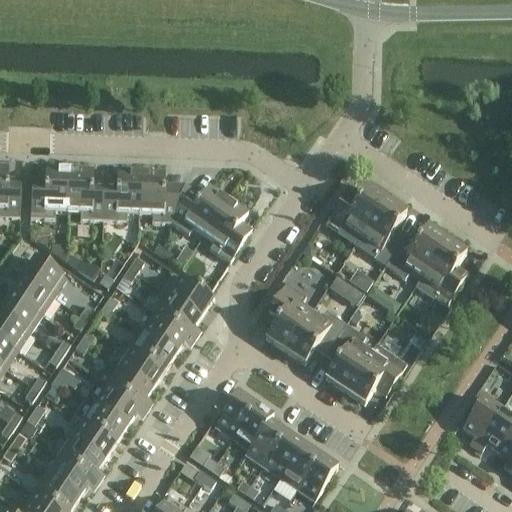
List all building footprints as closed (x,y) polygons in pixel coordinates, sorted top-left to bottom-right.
[(0,169),(0,222),(20,223),(21,188),(21,182),(8,182),(8,170),(0,169)] [(31,189),(30,223),(54,224),(55,216),(67,216),(69,172),(45,172),(44,183),(31,182),(31,189)] [(69,172),(67,216),(80,217),(80,225),(103,226),(104,197),(104,185),(93,184),(93,173),(69,172)] [(104,197),(103,226),(126,227),(126,219),(139,219),(141,175),(117,174),(116,185),(104,185),(104,197)] [(141,175),(139,219),(152,220),(152,228),(172,228),(181,199),(185,188),(164,188),(165,176),(141,175)] [(181,199),(172,228),(188,240),(193,233),(203,240),(228,203),(208,190),(202,199),(185,188),(181,199)] [(340,207),(325,230),(345,244),(348,239),(359,246),(363,239),(386,204),(367,191),(358,204),(347,197),(340,207)] [(228,203),(203,240),(214,247),(209,254),(230,267),(249,239),(252,234),(242,226),(248,217),(228,203)] [(363,239),(359,246),(369,252),(366,258),(385,271),(401,247),(391,241),(397,232),(406,217),(386,204),(363,239)] [(419,284),(446,244),(426,231),(411,254),(401,247),(385,271),(405,284),(409,277),(419,284)] [(419,284),(415,291),(425,298),(446,311),(461,288),(468,278),(457,271),(466,258),(446,244),(419,284)] [(158,248),(153,257),(160,262),(166,253),(164,252),(158,248)] [(308,249),(303,257),(311,262),(313,258),(313,252),(308,249)] [(166,253),(160,262),(161,262),(167,266),(173,258),(166,253)] [(21,281),(54,303),(66,284),(34,262),(25,277),(23,278),(22,279),(21,281)] [(76,273),(76,274),(91,284),(99,273),(83,263),(82,264),(76,273)] [(128,274),(136,280),(144,268),(136,263),(128,274)] [(136,280),(128,274),(122,282),(130,288),(136,280)] [(107,294),(113,284),(105,279),(99,288),(107,294)] [(54,303),(21,281),(20,282),(19,284),(19,286),(10,299),(42,321),(54,303)] [(213,304),(208,300),(179,281),(166,300),(200,323),(213,304)] [(285,355),(292,345),(308,320),(298,313),(306,302),(285,288),(270,311),(281,319),(265,342),(285,355)] [(372,290),(366,300),(376,306),(379,302),(377,293),(372,290)] [(364,299),(352,291),(344,303),(356,311),(364,299)] [(42,321),(10,299),(1,313),(0,313),(0,318),(30,339),(42,321)] [(166,300),(154,318),(188,341),(195,346),(201,337),(194,332),(200,323),(166,300)] [(104,310),(112,315),(117,307),(110,302),(104,310)] [(80,320),(87,325),(94,314),(87,310),(80,320)] [(98,318),(106,324),(112,315),(104,310),(98,318)] [(330,352),(335,345),(346,329),(326,316),(319,327),(308,320),(292,345),(285,355),(305,368),(320,345),(330,352)] [(355,316),(350,324),(356,328),(361,320),(355,316)] [(0,344),(17,357),(30,339),(0,318),(0,344)] [(154,318),(142,336),(156,345),(176,358),(183,348),(190,353),(195,346),(188,341),(154,318)] [(87,325),(80,320),(72,331),(79,336),(87,325)] [(345,395),(368,361),(358,354),(366,342),(346,329),(335,345),(330,352),(341,359),(325,382),(345,395)] [(176,358),(156,345),(142,336),(130,354),(164,376),(176,358)] [(80,346),(88,351),(93,343),(85,338),(80,346)] [(0,370),(5,374),(17,357),(0,344),(0,370)] [(55,356),(63,361),(70,350),(63,345),(55,356)] [(88,351),(80,346),(75,354),(83,359),(88,351)] [(164,376),(130,354),(118,372),(152,394),(164,376)] [(48,367),(55,372),(63,361),(55,356),(48,367)] [(368,361),(345,395),(364,409),(380,386),(391,393),(407,370),(386,356),(378,367),(368,361)] [(118,372),(106,390),(140,412),(148,417),(153,409),(146,404),(152,394),(118,372)] [(56,382),(64,387),(69,379),(61,374),(56,382)] [(31,392),(39,397),(46,386),(39,381),(31,392)] [(50,390),(58,396),(64,387),(56,382),(50,390)] [(98,384),(85,402),(128,430),(134,420),(142,425),(148,417),(140,412),(106,390),(98,384)] [(39,397),(31,392),(24,403),(31,408),(39,397)] [(233,444),(255,410),(237,398),(215,432),(233,444)] [(73,420),(82,426),(115,448),(128,430),(85,402),(73,420)] [(476,453),(501,415),(483,403),(463,434),(474,441),(469,448),(476,453)] [(32,418),(39,423),(45,415),(37,410),(32,418)] [(255,410),(233,444),(248,455),(249,455),(269,426),(270,427),(273,422),(255,410)] [(497,457),(511,434),(511,422),(501,415),(476,453),(482,457),(487,450),(497,457)] [(7,428),(14,433),(22,422),(14,417),(7,428)] [(26,426),(34,432),(39,423),(32,418),(26,426)] [(69,444),(103,466),(115,448),(82,426),(69,444)] [(286,438),(270,427),(269,426),(249,455),(248,455),(245,460),(263,472),(286,438)] [(14,433),(7,428),(0,439),(7,443),(14,433)] [(511,434),(497,457),(508,464),(503,471),(509,475),(511,471),(511,434)] [(13,446),(7,454),(15,459),(21,451),(26,443),(18,438),(13,446)] [(280,483),(303,449),(286,438),(263,472),(280,483)] [(69,444),(57,462),(91,484),(99,489),(104,481),(97,476),(103,466),(69,444)] [(297,494),(320,460),(303,449),(280,483),(297,494)] [(2,462),(10,468),(15,459),(7,454),(2,462)] [(320,460),(297,494),(315,506),(337,472),(320,460)] [(57,462),(45,480),(79,502),(86,492),(93,497),(99,489),(91,484),(57,462)] [(211,476),(216,468),(208,463),(202,471),(211,476)] [(216,468),(211,476),(219,482),(224,474),(216,468)] [(199,476),(194,484),(202,489),(207,481),(199,476)] [(72,511),(79,502),(45,480),(33,497),(55,511),(72,511)] [(207,481),(202,489),(210,495),(216,487),(207,481)] [(244,499),(250,491),(242,486),(236,494),(244,499)] [(250,491),(244,499),(253,505),(258,497),(250,491)] [(23,511),(55,511),(33,497),(23,511)] [(233,498),(228,507),(235,511),(236,511),(241,504),(233,498)] [(182,511),(168,502),(160,511),(182,511)]
